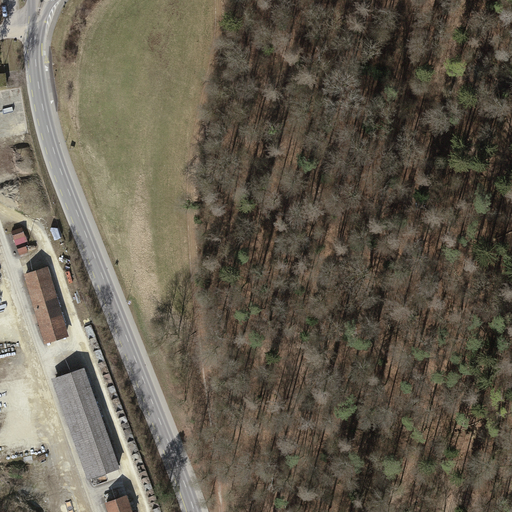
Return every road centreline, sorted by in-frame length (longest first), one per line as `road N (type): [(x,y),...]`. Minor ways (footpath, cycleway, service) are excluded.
road 1 (track): [(361,0),(464,181),(465,215),(441,278),(426,363),(446,511)]
road 2 (tertiary): [(42,0),(35,41),(51,140),(194,511)]
road 3 (track): [(218,0),(209,94),(188,181),(224,511)]
